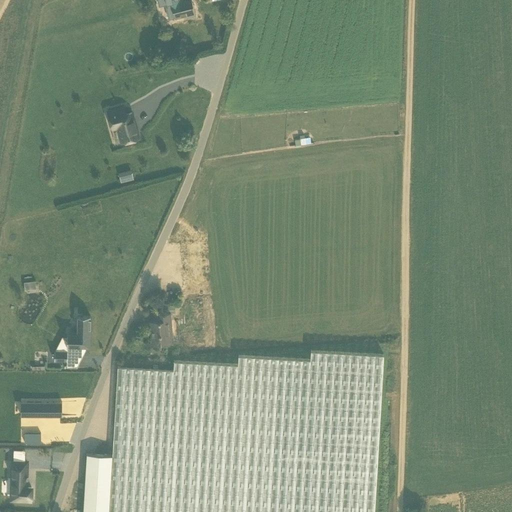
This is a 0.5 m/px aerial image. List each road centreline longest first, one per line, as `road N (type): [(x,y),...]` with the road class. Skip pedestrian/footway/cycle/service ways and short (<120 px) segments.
road 1 (unclassified): [(54,511),(193,171),(242,0)]
road 2 (track): [(400,511),(411,0)]
